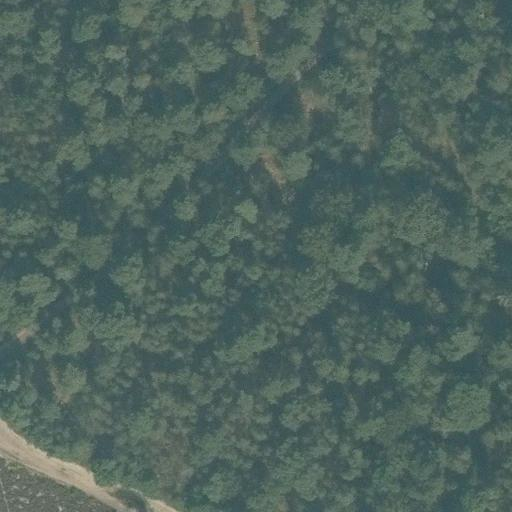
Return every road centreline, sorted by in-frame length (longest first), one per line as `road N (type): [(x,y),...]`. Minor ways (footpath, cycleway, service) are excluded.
road 1 (track): [(380,0),(316,52),(192,189),(0,362)]
road 2 (track): [(156,511),(37,457),(0,430)]
